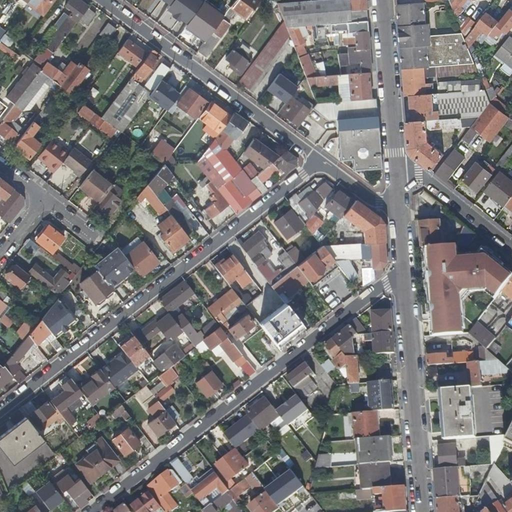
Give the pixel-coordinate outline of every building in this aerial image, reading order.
[(52,0),(28,0),(27,2),(27,3),(42,14),(52,0)] [(73,10),(69,15),(59,28),(45,46),(47,48),(40,58),(45,62),(46,61),(78,18),(87,7),(91,2),(87,0),(68,0),(65,5),(73,10)] [(202,2),(199,0),(171,0),(169,3),(166,8),(186,24),(202,2)] [(259,2),(257,0),(234,0),(222,16),(218,22),(204,41),(198,49),(206,55),(230,23),(226,20),(235,8),(247,18),(259,2)] [(284,20),(286,27),(298,26),(329,23),(366,21),(364,0),(310,0),(292,1),(277,2),(284,20)] [(448,0),(449,0),(457,21),(460,20),(459,17),(463,11),(455,4),(457,0),(448,0)] [(184,26),(204,41),(218,22),(222,16),(202,2),(186,24),(184,26)] [(429,24),(427,2),(426,2),(398,4),(401,39),(433,37),(432,24),(429,24)] [(96,13),(87,7),(78,18),(87,25),(96,13)] [(511,26),(511,10),(510,9),(499,23),(489,35),(495,40),(498,37),(500,34),(503,30),(506,33),(511,26)] [(55,25),(59,28),(69,15),(65,12),(55,25)] [(499,23),(486,13),(473,29),(465,39),(472,56),(476,51),(470,46),(476,38),(482,43),(489,35),(499,23)] [(468,18),(460,27),(463,34),(465,39),(473,29),(471,27),(474,23),(468,18)] [(248,89),(289,35),(286,27),(284,20),(238,81),(248,89)] [(360,64),(361,73),(368,72),(370,72),(366,21),(329,23),(330,25),(324,26),(324,33),(336,32),(336,30),(345,30),(345,32),(347,32),(347,38),(344,38),(345,45),(348,45),(349,53),(344,53),(344,59),(339,60),(339,66),(360,64)] [(116,28),(108,22),(100,33),(108,39),(116,28)] [(330,25),(329,23),(298,26),(306,48),(304,49),(306,55),(307,54),(316,77),(320,76),(319,64),(325,63),(326,76),(340,75),(361,73),(360,64),(339,66),(339,60),(344,59),(344,53),(349,53),(348,45),(345,45),(344,38),(347,38),(347,32),(345,32),(345,30),(336,30),(336,32),(324,33),(324,26),(330,25)] [(306,48),(298,26),(286,27),(289,35),(296,51),(305,76),(306,78),(316,77),(307,54),(306,55),(304,49),(306,48)] [(6,33),(0,40),(6,45),(12,38),(6,33)] [(433,37),(401,39),(403,69),(424,67),(457,65),(475,63),(472,56),(465,39),(463,34),(433,37)] [(40,42),(33,36),(26,47),(32,52),(40,42)] [(511,39),(508,36),(494,54),(511,67),(511,39)] [(148,54),(128,39),(118,52),(138,67),(148,54)] [(0,47),(14,58),(17,53),(6,45),(0,40),(0,47)] [(240,74),(253,57),(237,45),(234,50),(232,49),(225,58),(232,63),(229,66),(240,74)] [(139,83),(161,55),(152,48),(148,54),(138,67),(101,116),(121,131),(131,118),(170,68),(162,62),(143,87),(139,83)] [(279,73),(297,86),(299,83),(305,76),(296,51),(279,73)] [(66,76),(67,77),(76,65),(71,61),(62,72),(46,61),(45,62),(42,66),(41,68),(39,70),(51,79),(59,85),(66,76)] [(33,62),(13,90),(20,96),(39,70),(41,68),(33,62)] [(86,68),(78,62),(76,65),(67,77),(61,85),(69,91),(86,68)] [(458,74),(478,73),(475,63),(457,65),(458,74)] [(458,74),(457,65),(424,67),(403,69),(405,96),(411,95),(427,94),(426,88),(434,88),(433,83),(426,83),(425,77),(458,74)] [(48,83),(51,79),(39,70),(20,96),(14,103),(13,104),(3,118),(1,121),(2,121),(0,123),(0,133),(12,143),(19,134),(16,132),(20,127),(13,121),(30,98),(44,80),(48,83)] [(370,98),(368,72),(361,73),(340,75),(326,76),(320,76),(316,77),(306,78),(309,87),(338,85),(340,101),(370,98)] [(152,112),(160,118),(167,108),(185,85),(188,81),(180,75),(152,112)] [(282,82),(276,77),(265,90),(272,95),(282,82)] [(438,83),(439,93),(485,89),(481,79),(438,83)] [(305,90),(299,83),(297,86),(295,89),(302,94),(305,90)] [(207,101),(185,85),(167,108),(171,111),(178,103),(195,116),(207,101)] [(411,95),(412,121),(479,117),(490,102),(485,89),(439,93),(427,94),(411,95)] [(7,97),(14,103),(20,96),(13,90),(7,97)] [(269,99),(262,94),(259,99),(265,104),(269,99)] [(310,111),(289,96),(278,111),(298,126),(310,111)] [(316,103),(312,108),(327,120),(336,119),(356,118),(364,118),(368,117),(376,117),(375,98),(370,98),(340,101),(316,103)] [(74,109),(115,140),(121,131),(101,116),(81,101),(74,109)] [(231,117),(210,101),(198,117),(219,133),(231,117)] [(472,126),(491,141),(505,123),(510,117),(490,102),(479,117),(472,126)] [(249,123),(234,112),(231,117),(219,133),(197,162),(207,176),(211,181),(229,204),(236,214),(261,194),(259,192),(250,180),(242,169),(240,171),(225,151),(240,130),(242,132),(249,123)] [(41,115),(39,113),(14,146),(29,158),(40,143),(31,136),(43,120),(40,117),(41,115)] [(337,130),(377,126),(376,117),(368,117),(364,118),(356,118),(336,119),(337,130)] [(428,129),(471,126),(472,126),(479,117),(412,121),(407,121),(409,149),(412,155),(432,170),(444,154),(434,146),(436,144),(433,142),(431,144),(428,142),(428,129)] [(511,145),(498,164),(502,168),(511,155),(511,118),(510,117),(505,123),(511,128),(511,145)] [(149,132),(131,118),(121,131),(139,145),(149,132)] [(377,126),(337,130),(339,160),(351,158),(352,170),(359,169),(363,169),(381,168),(377,126)] [(69,152),(52,139),(38,156),(50,165),(48,168),(54,172),(62,161),(69,152)] [(277,157),(253,139),(243,153),(264,168),(271,163),(274,160),(277,157)] [(161,143),(152,154),(157,158),(163,162),(168,156),(166,155),(170,150),(161,143)] [(72,171),(79,176),(91,160),(73,147),(69,152),(62,161),(73,169),(72,171)] [(453,149),(435,173),(446,181),(464,158),(453,149)] [(296,159),(286,150),(277,157),(274,160),(276,163),(285,172),(295,164),(296,159)] [(153,164),(159,168),(163,162),(157,158),(153,164)] [(492,174),(476,161),(462,178),(478,191),(492,174)] [(158,184),(171,172),(163,162),(159,168),(155,173),(147,184),(151,190),(158,184)] [(249,162),(241,168),(242,169),(250,180),(256,175),(258,174),(249,162)] [(273,165),(271,163),(264,168),(258,174),(256,175),(262,182),(278,169),(273,165)] [(87,192),(99,202),(111,186),(103,180),(91,170),(79,186),(87,192)] [(511,195),(511,180),(500,171),(485,190),(504,205),(506,203),(511,195)] [(262,182),(256,175),(250,180),(259,192),(261,194),(268,189),(262,182)] [(203,187),(206,185),(211,181),(207,176),(200,182),(203,187)] [(0,202),(12,188),(0,178),(0,202)] [(105,178),(103,180),(111,186),(113,184),(105,178)] [(211,217),(229,204),(211,181),(206,185),(213,194),(209,197),(214,202),(205,209),(211,217)] [(295,193),(287,200),(293,208),(299,215),(305,223),(313,213),(334,186),(324,181),(315,187),(317,189),(302,201),(295,193)] [(123,190),(113,183),(113,184),(111,186),(99,202),(97,204),(96,206),(108,215),(121,199),(118,196),(123,190)] [(173,249),(189,237),(185,233),(163,204),(158,198),(151,190),(147,184),(136,198),(140,203),(146,196),(164,220),(159,223),(164,229),(160,232),(173,249)] [(158,198),(165,193),(158,184),(151,190),(158,198)] [(0,215),(9,223),(24,204),(23,196),(12,188),(0,202),(0,215)] [(325,207),(339,218),(342,215),(353,202),(339,190),(325,207)] [(99,202),(87,192),(85,194),(97,204),(99,202)] [(170,199),(165,193),(158,198),(163,204),(170,199)] [(182,208),(186,205),(177,193),(170,199),(163,204),(185,233),(192,227),(176,205),(173,206),(171,203),(176,200),(182,208)] [(364,231),(365,243),(384,242),(383,223),(378,217),(355,200),(353,202),(342,215),(364,231)] [(211,217),(205,209),(202,212),(208,220),(211,217)] [(297,217),(291,210),(274,223),(285,236),(296,228),(298,230),(305,224),(305,223),(299,215),(297,217)] [(323,220),(313,213),(305,223),(305,224),(313,234),(323,220)] [(420,222),(422,248),(442,246),(440,220),(420,222)] [(63,237),(48,225),(37,240),(52,252),(63,237)] [(469,244),(476,236),(464,226),(456,245),(458,245),(461,245),(468,244),(469,244)] [(240,246),(256,266),(269,257),(263,249),(267,246),(257,233),(240,246)] [(325,236),(319,242),(322,246),(333,245),(325,236)] [(33,253),(39,246),(29,238),(22,246),(33,253)] [(114,250),(102,240),(97,247),(108,255),(114,250)] [(143,242),(125,256),(134,268),(140,276),(151,267),(152,264),(157,260),(143,242)] [(362,268),(363,287),(373,279),(372,268),(381,268),(386,261),(384,242),(365,243),(360,243),(361,256),(362,259),(365,259),(366,265),(365,265),(362,266),(363,268),(362,268)] [(361,256),(360,243),(333,245),(322,246),(334,260),(350,259),(356,259),(358,259),(358,258),(359,256),(361,256)] [(280,272),(283,276),(297,266),(287,253),(281,245),(274,250),(287,267),(280,272)] [(433,320),(434,336),(460,334),(463,334),(464,333),(464,327),(462,328),(461,318),(465,318),(463,300),(461,300),(461,297),(467,290),(470,290),(470,292),(488,291),(489,289),(498,296),(499,294),(511,278),(511,272),(503,265),(504,264),(483,247),(475,257),(459,258),(458,245),(456,245),(442,246),(422,248),(423,252),(425,252),(428,289),(426,289),(426,294),(428,294),(430,320),(433,320)] [(308,280),(334,260),(322,246),(305,260),(297,266),(308,280)] [(118,247),(114,250),(108,255),(94,266),(97,270),(80,282),(98,305),(115,292),(110,287),(134,268),(125,256),(118,247)] [(295,247),(287,253),(297,266),(305,260),(295,247)] [(222,257),(213,264),(228,284),(245,271),(232,253),(224,259),(222,257)] [(63,258),(60,262),(72,271),(75,274),(80,268),(73,263),(71,265),(63,258)] [(351,264),(350,259),(334,260),(350,281),(358,276),(351,264)] [(29,276),(14,264),(5,276),(20,288),(29,276)] [(289,296),(308,280),(297,266),(283,276),(271,286),(278,294),(284,289),(289,296)] [(42,269),(36,278),(59,295),(65,287),(69,282),(65,278),(68,274),(61,269),(54,278),(42,269)] [(511,278),(499,294),(511,304),(511,278)] [(181,329),(187,337),(194,331),(176,308),(194,293),(184,280),(158,300),(166,310),(169,313),(174,320),(181,329)] [(9,291),(0,284),(0,298),(2,299),(9,291)] [(238,304),(241,309),(245,306),(232,289),(208,308),(214,316),(232,302),(235,306),(238,304)] [(489,289),(488,291),(497,298),(498,296),(489,289)] [(461,300),(463,300),(470,292),(470,290),(467,290),(461,297),(461,300)] [(259,323),(276,310),(263,292),(262,293),(245,306),(259,323)] [(52,333),(53,335),(74,318),(57,298),(40,319),(50,331),(52,333)] [(291,300),(286,304),(294,315),(300,310),(291,300)] [(285,303),(276,310),(259,323),(268,334),(275,344),(301,324),(294,315),(286,304),(285,303)] [(486,325),(496,310),(488,305),(478,320),(486,325)] [(170,337),(181,329),(174,320),(169,313),(166,310),(141,329),(138,326),(133,330),(142,341),(160,327),(167,336),(168,335),(170,337)] [(372,313),(373,334),(394,332),(392,311),(372,313)] [(3,314),(0,317),(0,319),(7,326),(8,326),(12,321),(3,314)] [(231,327),(226,321),(220,326),(225,332),(229,329),(236,338),(242,333),(244,336),(248,333),(246,330),(254,324),(247,315),(231,327)] [(21,326),(16,332),(20,336),(24,339),(28,334),(35,325),(25,318),(20,324),(21,326)] [(36,344),(50,331),(40,319),(35,325),(28,334),(33,341),(36,344)] [(361,326),(355,319),(349,324),(357,334),(358,335),(367,334),(361,326)] [(497,337),(478,322),(469,333),(482,345),(487,349),(493,341),(497,337)] [(349,341),(357,334),(349,324),(332,337),(348,357),(356,357),(349,341)] [(207,337),(206,336),(203,339),(210,348),(218,341),(237,367),(240,365),(249,376),(255,371),(240,351),(238,352),(219,327),(207,337)] [(129,330),(114,341),(123,351),(128,357),(142,346),(129,330)] [(201,340),(194,331),(187,337),(194,346),(201,340)] [(375,340),(376,355),(391,353),(396,353),(394,332),(373,334),(368,334),(368,341),(375,340)] [(51,342),(58,352),(64,348),(53,335),(52,333),(49,336),(53,341),(51,342)] [(482,345),(469,333),(464,333),(463,334),(460,334),(461,341),(467,340),(467,344),(477,343),(477,346),(482,345)] [(15,361),(33,341),(28,334),(24,339),(16,349),(4,364),(13,376),(19,383),(25,378),(17,368),(20,366),(15,361)] [(270,350),(276,345),(275,344),(268,334),(262,339),(270,350)] [(341,370),(348,365),(348,357),(332,337),(325,342),(337,358),(334,361),(341,370)] [(501,348),(493,341),(487,349),(495,356),(501,348)] [(175,344),(154,361),(162,372),(170,366),(184,355),(175,344)] [(482,345),(483,361),(498,359),(495,356),(487,349),(482,345)] [(39,361),(45,357),(37,346),(31,351),(39,361)] [(109,362),(100,369),(113,386),(114,387),(137,369),(128,357),(123,351),(109,362)] [(428,355),(429,365),(469,362),(473,361),(473,359),(474,358),(474,352),(456,353),(447,354),(447,351),(434,352),(434,355),(428,355)] [(360,383),(358,356),(356,357),(348,357),(348,365),(349,384),(360,383)] [(506,372),(508,368),(505,365),(498,359),(483,361),(473,361),(469,362),(471,387),(473,387),(476,387),(483,386),(482,374),(506,372)] [(329,360),(322,365),(327,373),(334,367),(329,360)] [(287,378),(303,398),(318,387),(309,376),(314,372),(305,361),(296,368),(298,370),(287,378)] [(0,385),(13,376),(4,364),(3,366),(0,363),(0,385)] [(172,380),(177,375),(170,366),(162,372),(157,376),(162,381),(150,390),(153,394),(159,403),(166,398),(174,391),(173,390),(176,388),(173,383),(169,386),(169,385),(173,381),(172,380)] [(100,369),(91,375),(94,378),(79,390),(90,404),(113,386),(100,369)] [(222,385),(211,371),(195,383),(206,397),(222,385)] [(371,378),(371,382),(393,381),(392,372),(377,373),(377,377),(371,378)] [(91,375),(76,387),(79,390),(94,378),(91,375)] [(64,406),(76,397),(79,394),(65,376),(58,382),(65,391),(51,402),(52,403),(60,414),(65,420),(69,425),(75,420),(66,408),(64,406)] [(443,381),(444,389),(459,388),(458,380),(443,381)] [(393,383),(393,381),(371,382),(368,383),(371,412),(378,411),(395,410),(393,383)] [(137,394),(143,402),(153,394),(150,390),(147,387),(137,394)] [(477,437),(473,387),(471,387),(459,388),(444,389),(448,439),(477,437)] [(288,427),(309,411),(294,393),(274,408),(279,414),(280,416),(288,427)] [(157,435),(174,422),(159,403),(153,394),(143,402),(155,418),(147,424),(157,435)] [(64,406),(66,408),(77,399),(76,397),(64,406)] [(260,432),(280,416),(279,414),(274,408),(266,397),(246,413),(260,432)] [(50,405),(47,401),(36,409),(30,400),(22,406),(40,431),(55,419),(59,424),(65,420),(60,414),(52,403),(50,405)] [(126,420),(130,416),(121,404),(105,416),(109,421),(120,413),(126,420)] [(381,437),(378,411),(371,412),(354,414),(356,439),(360,439),(381,437)] [(99,415),(76,433),(79,437),(96,423),(102,419),(99,415)] [(11,464),(43,440),(25,416),(0,435),(0,448),(2,453),(11,464)] [(139,442),(128,428),(112,439),(124,454),(139,442)] [(491,436),(492,464),(496,463),(505,443),(510,434),(491,436)] [(392,462),(390,437),(381,437),(360,439),(362,465),(388,462),(390,462),(392,462)] [(100,438),(90,446),(94,451),(89,454),(82,460),(85,463),(79,467),(90,481),(109,466),(107,464),(115,458),(100,438)] [(439,445),(441,468),(461,466),(465,466),(465,459),(457,459),(456,444),(439,445)] [(85,450),(89,454),(94,451),(90,446),(85,450)] [(249,466),(243,458),(240,454),(236,450),(217,465),(229,481),(249,466)] [(332,454),(319,455),(317,463),(317,465),(316,469),(332,467),(332,454)] [(118,462),(115,458),(107,464),(109,466),(90,481),(91,483),(118,462)] [(179,474),(187,484),(193,479),(178,460),(172,465),(179,474)] [(273,470),(268,475),(275,485),(291,473),(281,460),(271,468),(273,470)] [(390,488),(388,462),(362,465),(364,490),(390,488)] [(511,498),(509,494),(511,491),(511,484),(510,482),(495,464),(490,476),(510,503),(511,501),(511,498)] [(462,477),(461,466),(441,468),(435,468),(437,498),(472,496),(471,485),(470,485),(469,476),(462,477)] [(266,477),(259,468),(253,473),(260,482),(266,477)] [(155,481),(147,487),(166,511),(170,511),(178,506),(168,493),(182,482),(175,472),(171,475),(168,471),(155,481)] [(64,489),(79,508),(94,497),(79,478),(73,482),(66,472),(53,482),(61,492),(64,489)] [(217,473),(193,492),(194,494),(213,480),(218,475),(217,473)] [(274,511),(280,508),(260,482),(253,473),(230,490),(228,492),(237,505),(242,501),(239,497),(251,487),(255,491),(258,496),(254,499),(256,501),(255,502),(260,509),(256,511),(274,511)] [(202,504),(206,509),(212,504),(206,497),(218,487),(224,495),(228,492),(230,490),(218,475),(213,480),(194,494),(202,504)] [(489,507),(498,501),(486,483),(480,495),(483,499),(489,507)] [(187,497),(193,492),(187,484),(181,489),(187,497)] [(377,507),(377,511),(393,511),(408,511),(406,486),(392,487),(390,488),(364,490),(358,490),(359,499),(372,498),(372,495),(385,494),(385,498),(382,498),(382,503),(386,503),(386,507),(377,507)] [(242,501),(237,505),(238,506),(242,511),(256,511),(260,509),(255,502),(256,501),(254,499),(258,496),(255,491),(251,487),(239,497),(242,501)] [(149,491),(128,508),(131,511),(153,511),(161,506),(149,491)] [(511,498),(511,501),(510,503),(505,506),(509,511),(505,511),(498,501),(489,507),(491,511),(511,511),(511,491),(509,494),(511,498)] [(233,510),(238,506),(237,505),(228,492),(224,495),(212,504),(206,509),(203,511),(202,511),(219,511),(229,504),(233,510)] [(468,511),(468,510),(473,509),(473,496),(472,496),(437,498),(438,511),(468,511)] [(491,511),(489,507),(483,499),(479,502),(484,511),(491,511)]
